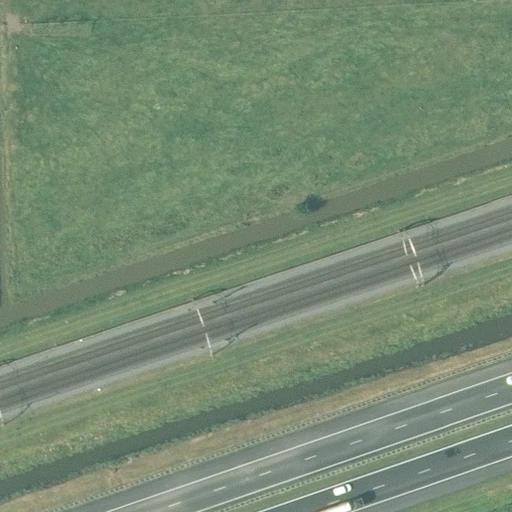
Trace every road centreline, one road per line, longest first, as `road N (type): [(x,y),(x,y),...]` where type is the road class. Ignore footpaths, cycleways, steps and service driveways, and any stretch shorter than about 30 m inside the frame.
road 1 (motorway): [(511,386),(146,511)]
road 2 (motorway): [(301,511),(511,439)]
